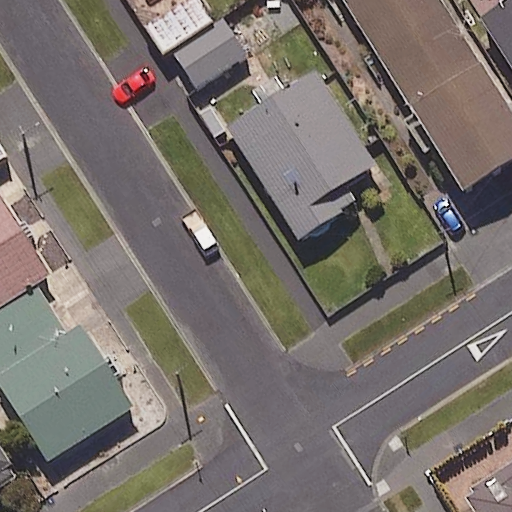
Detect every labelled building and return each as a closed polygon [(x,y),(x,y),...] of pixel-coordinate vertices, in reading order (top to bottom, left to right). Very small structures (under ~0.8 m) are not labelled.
[(511,179),(511,129),(434,0),(339,0),(465,208),(511,179)] [(511,61),(506,65),(511,74),(511,0),(495,0),(511,27),(511,61)] [(213,33),(194,5),(151,34),(169,62),(213,33)] [(250,61),(227,30),(174,67),(197,99),(250,61)] [(289,99),(279,83),(254,99),(265,117),(229,140),(300,252),(362,212),(351,195),(377,179),(315,82),(289,99)] [(0,170),(12,163),(0,144),(0,170)] [(0,321),(42,294),(57,285),(4,202),(0,204),(0,321)] [(42,294),(0,321),(0,380),(56,469),(140,416),(90,339),(76,348),(42,294)] [(0,496),(23,482),(0,447),(0,496)] [(511,511),(511,477),(464,509),(466,511),(511,511)]
